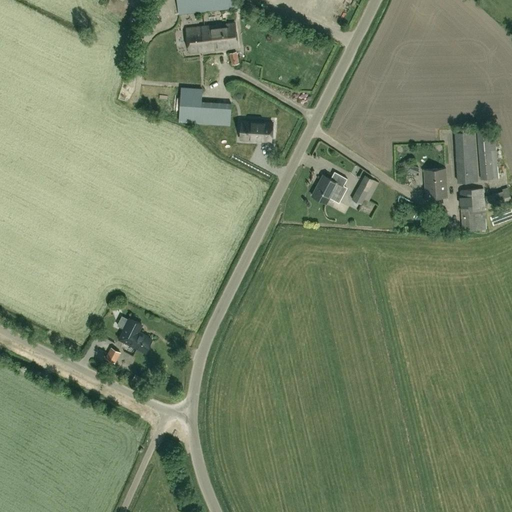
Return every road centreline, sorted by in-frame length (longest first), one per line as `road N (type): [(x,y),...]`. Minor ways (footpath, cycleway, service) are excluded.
road 1 (unclassified): [(191,413),(205,341),(374,0)]
road 2 (unclassified): [(169,412),(0,330)]
